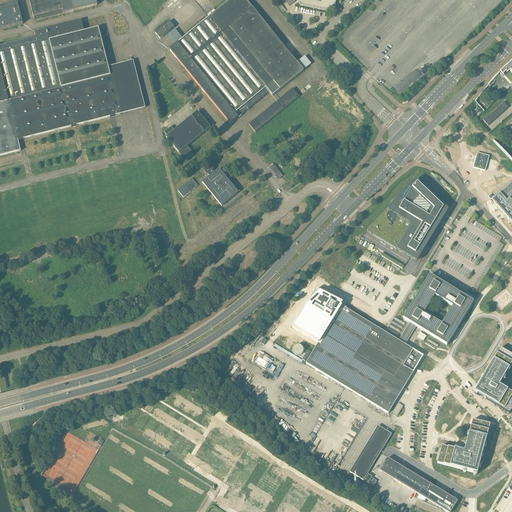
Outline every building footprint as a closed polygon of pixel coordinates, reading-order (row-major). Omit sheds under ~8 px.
[(29,0),(34,20),(97,6),(95,0),(29,0)] [(296,0),(300,6),(327,11),(335,6),(336,0),(296,0)] [(0,8),(0,29),(22,25),(17,5),(0,8)] [(17,138),(144,111),(134,61),(107,66),(99,27),(83,31),(81,21),(33,31),(35,38),(0,45),(0,155),(20,152),(17,138)] [(511,61),(511,63),(499,73),(503,78),(504,77),(511,84),(511,83),(511,61)] [(293,89),(248,123),(254,131),(299,98),(293,89)] [(483,120),(488,126),(490,125),(508,108),(503,102),(483,120)] [(197,111),(173,129),(171,126),(163,133),(178,152),(210,128),(197,111)] [(478,153),(473,168),(480,170),(485,172),(489,157),(478,153)] [(238,193),(219,168),(215,171),(211,165),(204,170),(208,177),(202,181),(220,206),(238,193)] [(278,179),(282,176),(273,165),(269,168),(278,179)] [(177,189),(183,198),(198,186),(192,178),(177,189)] [(410,258),(415,261),(417,262),(441,222),(448,210),(416,179),(366,232),(410,258)] [(511,183),(492,202),(500,211),(511,224),(511,183)] [(308,306),(307,305),(305,307),(302,313),(292,328),(317,343),(318,344),(306,364),(388,414),(403,389),(406,385),(423,356),(405,345),(415,327),(447,346),(451,338),(455,331),(456,330),(458,327),(473,302),(430,275),(418,294),(418,295),(416,297),(414,301),(403,319),(409,323),(408,323),(398,339),(398,340),(341,306),(340,305),(330,299),(319,293),(315,290),(310,302),(308,306)] [(473,328),(471,332),(478,336),(480,332),(473,328)] [(423,341),(426,336),(420,332),(417,337),(423,341)] [(468,336),(466,340),(472,345),(475,340),(468,336)] [(300,344),(292,348),(296,357),(304,353),(300,344)] [(511,355),(500,348),(474,392),(482,397),(491,402),(510,413),(511,409),(511,393),(508,391),(499,386),(511,363),(511,355)] [(308,350),(302,360),(305,361),(311,352),(308,350)] [(262,352),(255,363),(272,373),(276,367),(265,361),(268,356),(262,352)] [(458,353),(455,357),(462,362),(465,357),(458,353)] [(403,406),(398,403),(392,414),(397,417),(403,406)] [(442,446),(437,464),(477,474),(490,425),(473,420),(472,422),(465,450),(464,452),(442,446)] [(364,480),(380,454),(387,441),(392,434),(380,427),(352,472),(364,480)] [(387,458),(380,471),(419,495),(416,500),(441,511),(442,509),(446,511),(450,511),(457,501),(452,498),(414,475),(387,458)] [(372,478),(372,477),(368,475),(364,481),(368,484),(368,483),(373,487),(377,481),(372,478)]
